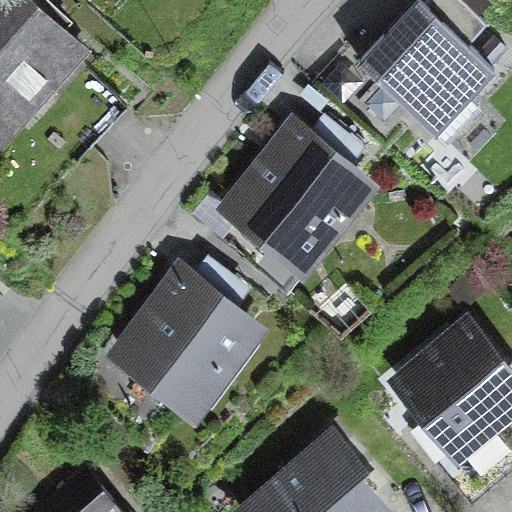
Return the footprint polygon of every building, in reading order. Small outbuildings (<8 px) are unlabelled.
[(83,49),(27,0),(0,0),(0,127),(44,78),(96,124),(120,98),(75,58),(83,49)] [(424,0),(414,0),(359,59),(434,130),(493,65),(467,41),(486,22),(463,0),(425,0),(425,1),(424,0)] [(296,127),(233,205),(300,258),(323,229),(331,235),(364,194),(356,188),(362,180),(296,127)] [(182,271),(123,351),(191,402),(251,322),(182,271)] [(511,399),(511,375),(467,323),(401,378),(457,446),(511,399)] [(363,470),(333,435),(243,511),(379,511),(352,480),(363,470)] [(124,511),(86,467),(34,511),(124,511)]
